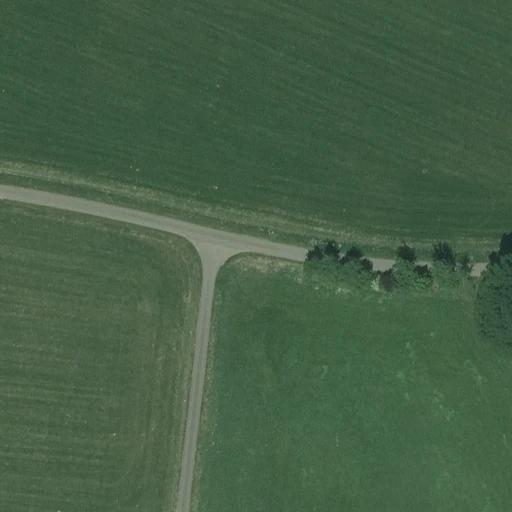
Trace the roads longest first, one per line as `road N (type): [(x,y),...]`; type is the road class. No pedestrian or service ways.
road 1 (unclassified): [(202,243),(378,270),(511,270)]
road 2 (unclassified): [(173,511),(202,243)]
road 3 (unclassified): [(0,198),(202,243)]
